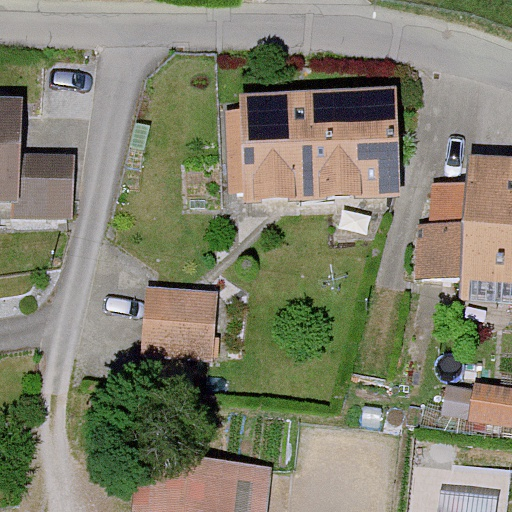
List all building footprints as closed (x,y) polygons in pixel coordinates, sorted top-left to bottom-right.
[(405,106),(250,111),(253,213),(408,208),(405,106)] [(35,168),(37,118),(0,116),(0,213),(11,214),(10,228),(76,231),(78,169),(35,168)] [(511,310),(511,178),(470,175),(459,306),(511,310)] [(224,365),(226,302),(149,301),(147,363),(224,365)] [(511,398),(484,398),(483,430),(511,429),(511,398)] [(266,511),(270,479),(141,468),(137,511),(266,511)]
